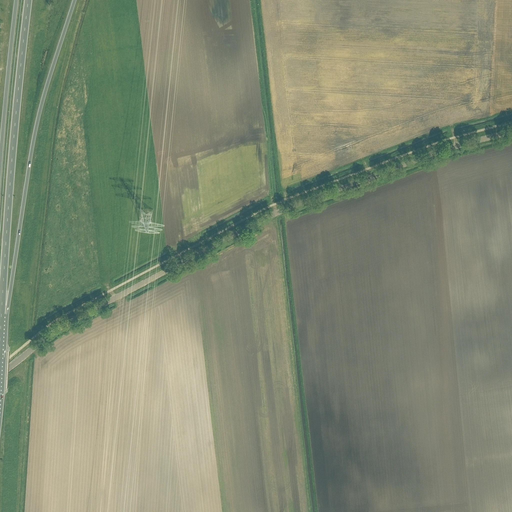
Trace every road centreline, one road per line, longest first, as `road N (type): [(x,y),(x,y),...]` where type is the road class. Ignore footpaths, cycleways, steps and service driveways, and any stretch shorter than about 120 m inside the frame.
road 1 (tertiary): [(0,375),(75,318),(269,215),(511,131)]
road 2 (trunk): [(0,323),(35,129),(74,0)]
road 3 (trunk): [(0,323),(28,0)]
road 4 (trunk): [(16,0),(0,160)]
